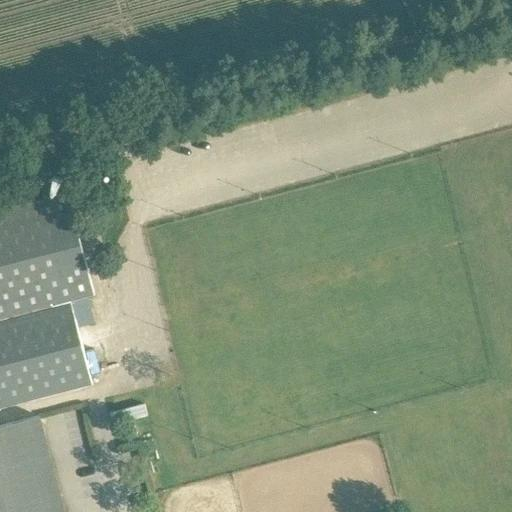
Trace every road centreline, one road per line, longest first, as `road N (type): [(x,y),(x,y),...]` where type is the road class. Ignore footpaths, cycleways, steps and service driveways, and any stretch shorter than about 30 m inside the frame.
road 1 (unclassified): [(511,94),(100,199),(144,367),(93,406),(120,511)]
road 2 (track): [(0,142),(511,8)]
